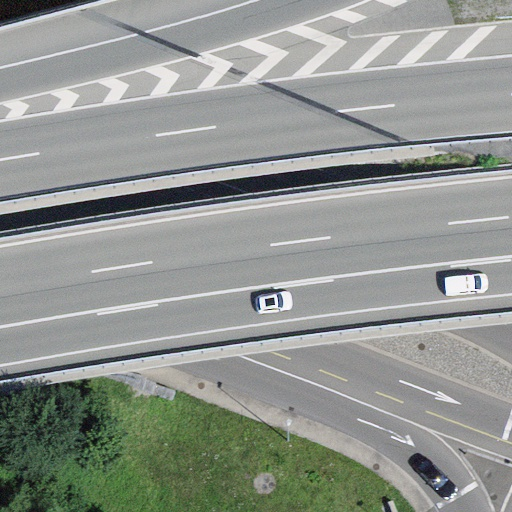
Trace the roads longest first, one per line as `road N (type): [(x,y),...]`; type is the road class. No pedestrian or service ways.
road 1 (primary): [(511,329),(396,270),(0,117)]
road 2 (motorway): [(0,290),(511,217)]
road 3 (motorway): [(511,90),(0,157)]
road 4 (primary): [(0,234),(304,348)]
road 5 (motorway): [(298,0),(0,97)]
road 6 (motorway): [(304,348),(431,450),(477,511)]
road 7 (primary): [(304,348),(511,426)]
